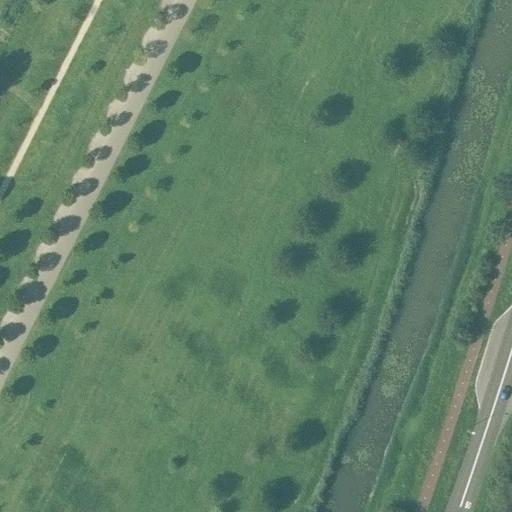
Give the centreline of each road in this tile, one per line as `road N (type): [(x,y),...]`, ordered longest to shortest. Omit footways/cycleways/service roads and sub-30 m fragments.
road 1 (unclassified): [(0,368),(185,0)]
road 2 (secondary): [(511,348),(457,511)]
